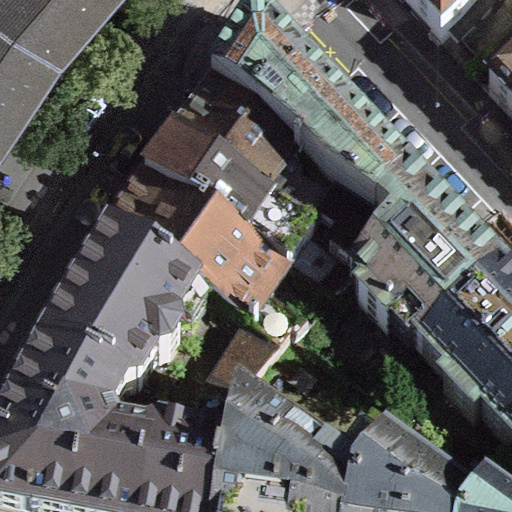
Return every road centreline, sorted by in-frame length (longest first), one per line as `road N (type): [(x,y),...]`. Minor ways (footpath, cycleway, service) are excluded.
road 1 (residential): [(0,297),(188,0)]
road 2 (residential): [(511,204),(320,0)]
